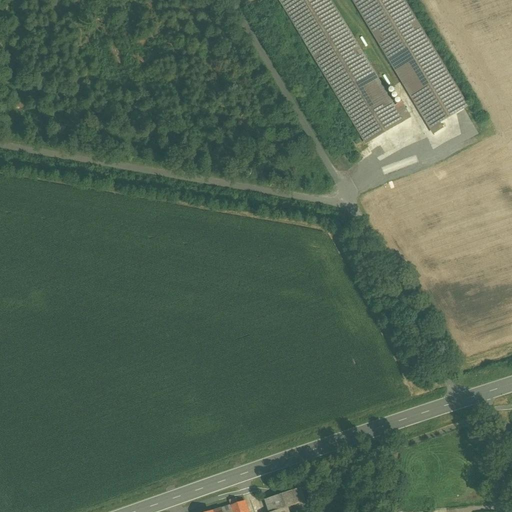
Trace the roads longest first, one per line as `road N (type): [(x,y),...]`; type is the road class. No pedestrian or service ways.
road 1 (unclassified): [(345,195),(0,134)]
road 2 (secondary): [(139,511),(381,426)]
road 3 (unclassified): [(463,400),(345,195)]
road 4 (unclassified): [(345,195),(226,0)]
